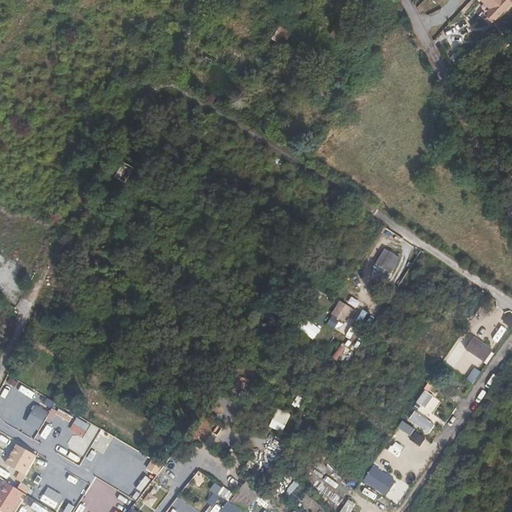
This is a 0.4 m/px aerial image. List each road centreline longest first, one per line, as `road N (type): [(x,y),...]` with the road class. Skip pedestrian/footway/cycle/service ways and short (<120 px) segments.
road 1 (unclassified): [(174,89),(511,302)]
road 2 (unclassified): [(511,215),(403,0)]
road 3 (unknown): [(511,351),(430,448)]
